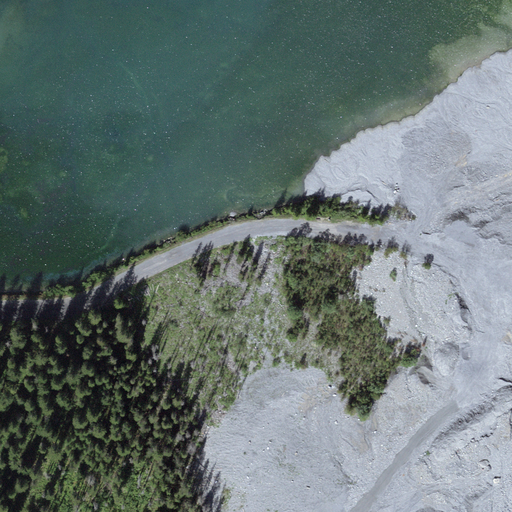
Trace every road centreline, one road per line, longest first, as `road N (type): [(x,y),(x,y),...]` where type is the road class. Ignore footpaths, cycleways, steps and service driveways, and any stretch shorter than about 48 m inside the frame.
road 1 (track): [(511,270),(466,270),(415,243),(251,226),(77,298),(0,305)]
road 2 (track): [(348,511),(384,453),(511,372)]
